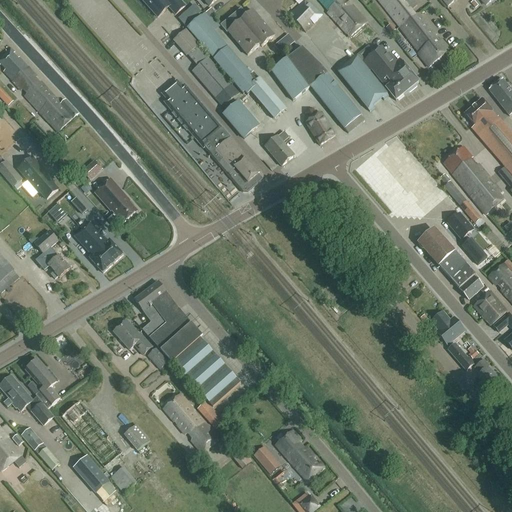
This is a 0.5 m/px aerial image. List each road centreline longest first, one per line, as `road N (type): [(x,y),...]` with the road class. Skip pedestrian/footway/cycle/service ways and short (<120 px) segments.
road 1 (unclassified): [(511,443),(292,185)]
road 2 (unclassified): [(374,511),(162,264)]
road 3 (unclassified): [(195,242),(0,19)]
road 4 (tertiary): [(511,374),(329,162)]
road 5 (tertiary): [(329,162),(511,54)]
road 6 (tertiary): [(0,360),(162,264)]
road 7 (unknown): [(436,99),(348,0)]
